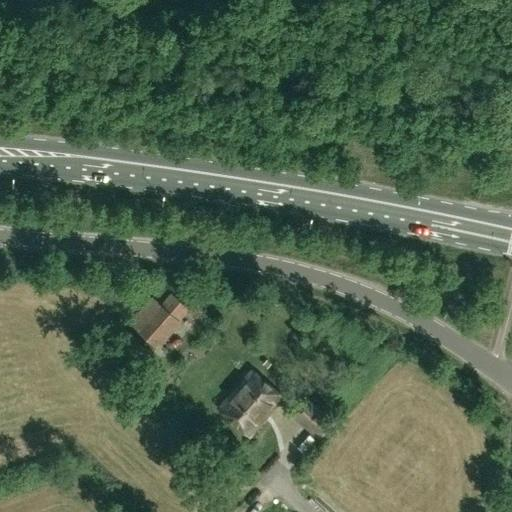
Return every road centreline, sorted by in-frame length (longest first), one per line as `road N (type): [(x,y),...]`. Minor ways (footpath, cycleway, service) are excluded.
road 1 (unclassified): [(511,378),(373,299),(289,271),(0,239)]
road 2 (primary): [(511,235),(0,155)]
